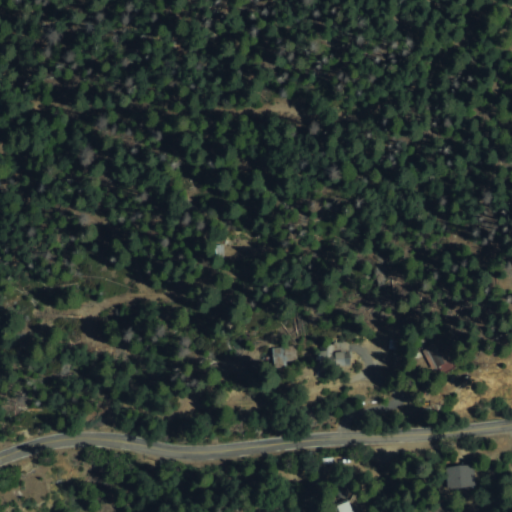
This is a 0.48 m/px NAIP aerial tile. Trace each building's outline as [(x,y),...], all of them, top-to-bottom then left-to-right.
[(454,370),(443,342),(426,349),(437,377),(454,370)] [(328,346),(314,350),(319,366),(333,361),(328,346)] [(274,350),(277,371),(295,368),(292,348),(274,350)] [(354,369),(354,354),(337,354),(338,370),(354,369)] [(479,490),(479,466),(455,466),(455,490),(479,490)]
